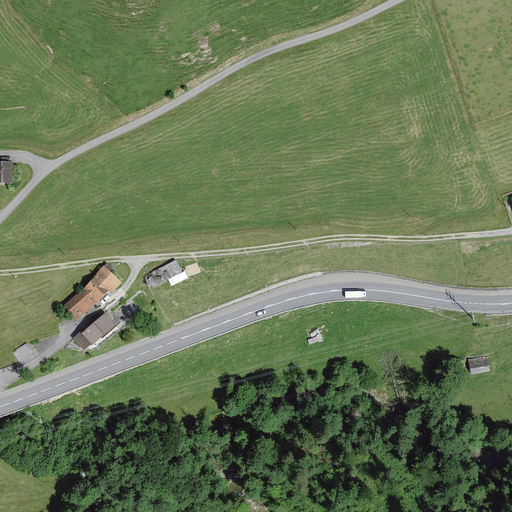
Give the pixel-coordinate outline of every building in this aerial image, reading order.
[(0,187),(13,187),(12,163),(0,163),(0,187)] [(183,271),(176,259),(143,276),(148,286),(152,284),(153,286),(183,271)] [(63,305),(76,320),(97,302),(108,289),(112,292),(122,281),(111,270),(113,268),(107,262),(94,275),(95,275),(82,289),(63,305)] [(91,343),(92,344),(116,323),(106,311),(81,332),(80,331),(73,337),(84,350),(91,343)] [(9,329),(0,331),(0,369),(20,363),(9,329)] [(20,363),(21,366),(36,356),(27,343),(13,352),(20,363)] [(468,359),(471,375),(491,371),(488,356),(468,359)]
